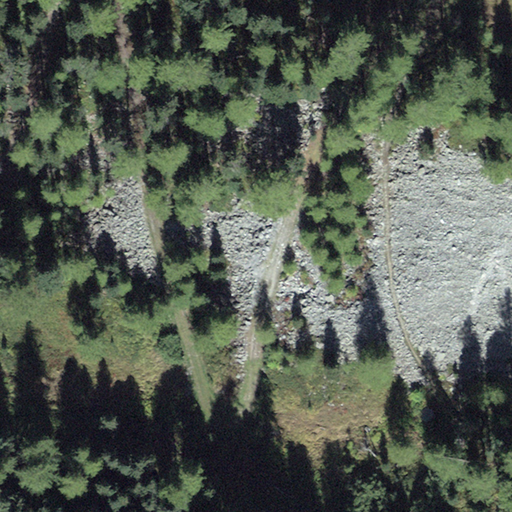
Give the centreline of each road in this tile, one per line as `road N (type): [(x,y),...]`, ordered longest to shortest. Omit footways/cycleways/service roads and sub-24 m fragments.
road 1 (track): [(107,0),(205,407),(232,422),(243,410),(255,320),(286,223),(346,95),(389,37),(450,12),(455,0)]
road 2 (track): [(0,167),(62,0)]
